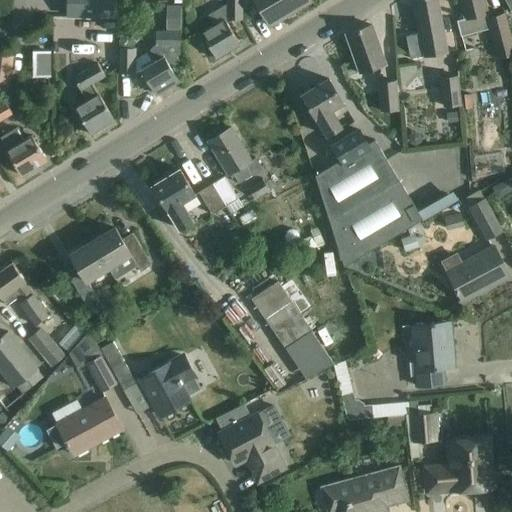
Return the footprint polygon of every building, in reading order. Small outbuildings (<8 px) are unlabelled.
[(68,0),(69,11),(118,12),(118,0),(68,0)] [(201,33),(206,42),(216,59),(241,44),(226,19),(243,20),(243,0),(227,0),(228,5),(208,16),(214,25),(201,33)] [(254,0),(271,26),(311,2),(310,0),(254,0)] [(420,33),(406,36),(410,59),(424,56),(448,52),(441,13),(438,0),(413,0),(417,17),(420,33)] [(490,18),(484,0),(461,0),(467,19),(457,21),(461,37),(490,29),(499,59),(511,55),(511,40),(505,14),(490,18)] [(167,6),(167,31),(172,31),(181,31),(182,6),(167,6)] [(386,65),(379,44),(372,25),(346,34),(360,74),(386,65)] [(149,53),(136,61),(142,70),(147,77),(157,95),(180,81),(171,68),(181,62),(177,56),(181,54),(181,34),(181,31),(172,31),(167,31),(161,31),(157,31),(157,45),(149,53)] [(135,74),(135,49),(120,48),(119,73),(135,74)] [(51,78),(52,52),(33,51),(33,78),(51,78)] [(0,56),(0,88),(1,89),(2,89),(3,81),(9,81),(12,58),(0,56)] [(398,61),(399,77),(420,77),(419,60),(398,61)] [(98,62),(73,77),(87,101),(75,108),(80,117),(90,134),(115,120),(93,83),(106,75),(98,62)] [(462,106),(459,75),(440,77),(443,107),(462,106)] [(314,87),(302,95),(328,137),(343,127),(333,111),(345,105),(329,78),(325,81),(324,77),(312,84),(314,87)] [(381,83),(382,107),(382,112),(397,111),(395,82),(381,83)] [(473,108),(472,95),(464,95),(466,109),(473,108)] [(6,103),(0,106),(0,121),(13,114),(6,103)] [(457,112),(447,113),(448,123),(458,121),(457,112)] [(263,170),(263,169),(256,157),(252,160),(232,127),(208,142),(228,176),(233,173),(240,184),(263,170)] [(1,137),(8,150),(7,151),(21,175),(47,160),(32,136),(24,140),(19,133),(16,128),(1,137)] [(316,177),(331,224),(345,267),(423,220),(417,210),(408,195),(375,141),(369,145),(361,131),(333,148),(342,162),(316,177)] [(152,186),(163,203),(169,212),(170,212),(180,229),(193,221),(182,202),(195,194),(180,169),(152,186)] [(225,176),(214,182),(228,205),(239,198),(225,176)] [(511,176),(492,187),(498,199),(511,191),(511,176)] [(255,199),(269,192),(263,180),(249,188),(255,199)] [(213,214),(228,205),(214,182),(199,192),(213,214)] [(450,185),(415,206),(422,217),(457,196),(450,185)] [(466,197),(471,207),(471,208),(488,239),(502,232),(485,200),(480,190),(466,197)] [(245,228),(259,220),(253,209),(239,217),(245,228)] [(116,279),(137,266),(141,272),(152,265),(133,233),(122,239),(115,228),(97,239),(96,236),(91,239),(109,268),(116,279)] [(286,232),(285,233),(285,235),(285,237),(285,238),(285,240),(286,241),(288,242),(289,243),(290,244),(292,244),(294,244),(295,243),(297,243),(298,241),(299,239),(300,238),(300,237),(300,236),(300,234),(299,232),(297,230),(296,230),(294,229),(292,229),(291,229),(289,230),(287,231),(286,232)] [(406,253),(420,248),(415,234),(401,239),(406,253)] [(243,242),(242,239),(240,237),(237,236),(234,237),(232,239),(231,242),(232,245),(234,248),(237,248),(240,247),(242,245),(243,242)] [(102,306),(97,298),(87,281),(109,268),(91,239),(87,241),(89,244),(71,255),(78,266),(67,273),(87,305),(91,313),(102,306)] [(511,276),(501,258),(495,246),(463,263),(457,252),(441,262),(447,272),(463,301),(511,276)] [(0,272),(0,297),(2,300),(7,305),(20,295),(24,300),(21,302),(37,325),(49,316),(25,283),(26,282),(13,263),(0,272)] [(311,331),(279,281),(274,275),(253,289),(257,295),(252,298),(285,348),(306,378),(333,365),(319,341),(311,331)] [(182,289),(179,304),(195,307),(198,292),(182,289)] [(62,343),(74,337),(67,322),(55,327),(62,343)] [(451,322),(431,323),(411,325),(417,385),(444,383),(443,367),(455,366),(451,322)] [(65,357),(58,350),(43,330),(31,339),(46,359),(52,367),(65,357)] [(0,337),(0,370),(11,384),(0,392),(0,402),(5,410),(25,394),(24,393),(43,377),(38,370),(39,369),(8,331),(0,337)] [(104,355),(101,348),(87,335),(70,354),(78,369),(89,364),(102,390),(115,383),(100,357),(104,355)] [(101,348),(104,355),(123,389),(136,383),(122,359),(113,341),(101,348)] [(183,386),(199,377),(185,354),(168,364),(140,379),(160,416),(190,399),(183,386)] [(192,362),(198,375),(209,371),(203,358),(192,362)] [(348,419),(373,417),(372,405),(364,406),(364,403),(358,400),(356,400),(347,363),(334,366),(341,395),(348,419)] [(56,448),(65,443),(67,446),(69,445),(74,455),(122,429),(113,411),(105,398),(57,424),(47,430),(56,448)] [(245,404),(217,418),(224,432),(220,435),(237,467),(247,461),(251,468),(248,469),(257,485),(283,471),(271,448),(276,446),(259,414),(252,417),(245,404)] [(0,413),(0,422),(2,425),(9,419),(2,412),(0,413)] [(406,417),(409,440),(435,438),(433,414),(406,417)] [(7,427),(0,435),(0,443),(7,449),(18,437),(7,427)] [(493,486),(490,459),(489,438),(449,441),(451,469),(440,470),(440,466),(426,467),(428,491),(493,486)] [(408,499),(403,480),(399,467),(349,480),(330,485),(336,511),(388,511),(387,505),(408,499)]
